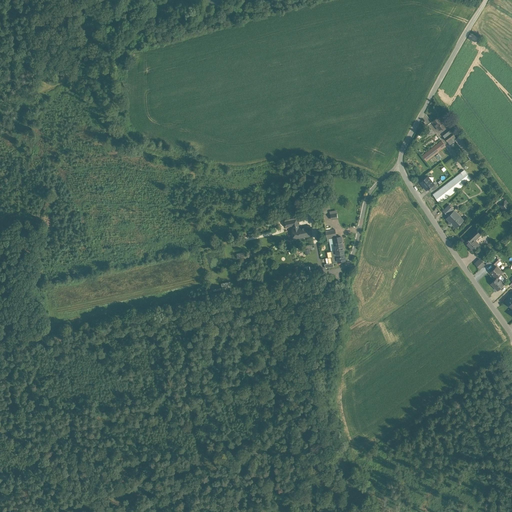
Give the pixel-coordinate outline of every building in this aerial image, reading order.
[(439,116),(432,121),(439,130),(445,125),(439,116)] [(449,144),(457,138),(450,129),(442,135),(449,144)] [(441,141),(422,156),(426,161),(445,146),(441,141)] [(464,169),(433,194),(440,203),(472,179),(464,169)] [(427,176),(420,182),(427,189),(434,184),(427,176)] [(511,208),(505,200),(500,204),(507,213),(511,208)] [(325,218),(330,217),(331,219),(338,218),(337,209),(324,211),(325,218)] [(448,218),(457,228),(466,220),(457,211),(448,218)] [(288,229),(292,228),(295,239),(313,235),(311,224),(301,226),(299,219),(286,222),(288,229)] [(477,253),(483,246),(477,240),(483,235),(475,227),(463,239),(477,253)] [(338,236),(337,228),(328,230),(329,237),(338,236)] [(344,244),(344,236),(334,237),(335,245),(344,244)] [(305,254),(310,254),(310,250),(314,249),(313,244),(304,245),(305,254)] [(344,244),(335,246),(336,255),(346,254),(344,244)] [(346,254),(338,255),(339,263),(348,262),(346,254)] [(495,255),(490,259),(495,264),(497,263),(499,265),(502,262),(495,255)] [(480,269),(485,264),(479,257),(474,263),(480,269)] [(492,272),(498,279),(500,277),(505,272),(499,266),(492,272)] [(507,284),(500,277),(498,279),(493,284),(499,291),(507,284)]
